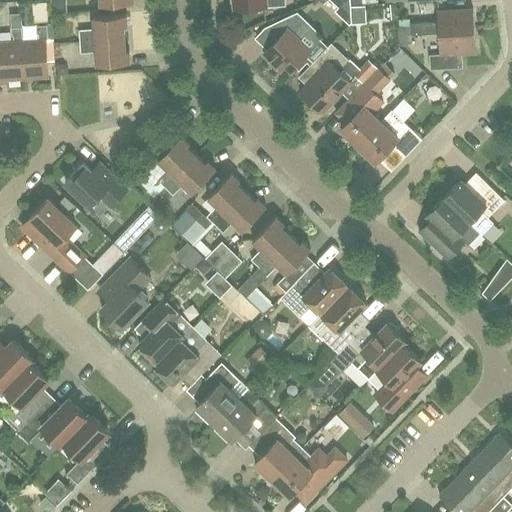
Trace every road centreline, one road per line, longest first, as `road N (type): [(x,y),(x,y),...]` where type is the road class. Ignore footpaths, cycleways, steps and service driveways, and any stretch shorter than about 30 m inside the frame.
road 1 (residential): [(180,0),(183,37),(205,78),(365,227)]
road 2 (residential): [(0,261),(149,411),(162,458)]
road 3 (residential): [(511,62),(365,227)]
road 4 (residential): [(365,227),(473,324),(501,376)]
road 5 (residential): [(371,511),(501,376)]
road 6 (residential): [(0,104),(41,108),(55,134),(47,157),(0,207)]
